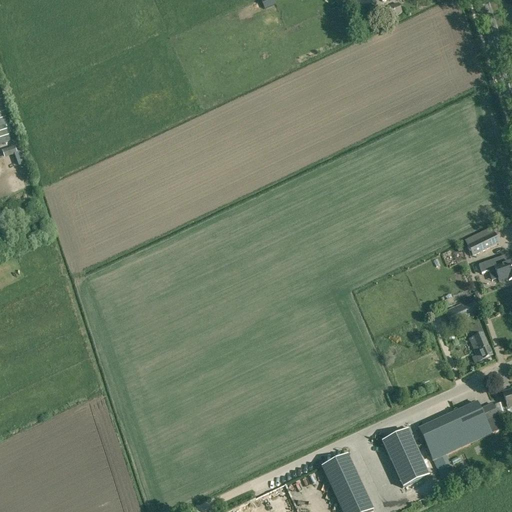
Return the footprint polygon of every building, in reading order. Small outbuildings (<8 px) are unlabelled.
[(276,6),(273,0),(262,0),(261,1),(265,10),(276,6)] [(376,5),(374,0),(353,0),(356,5),(360,3),(362,10),(376,5)] [(381,22),(402,14),(398,4),(377,12),(381,22)] [(4,106),(0,106),(0,125),(9,123),(4,106)] [(5,124),(0,125),(0,144),(10,141),(5,124)] [(467,247),(472,257),(499,244),(494,234),(467,247)] [(511,260),(493,266),(497,280),(507,277),(508,279),(511,277),(511,260)] [(454,309),(444,313),(450,324),(478,310),(474,303),(456,312),(454,309)] [(492,356),(483,335),(483,334),(482,334),(478,324),(468,329),(472,339),(468,340),(477,362),(482,360),(492,356)] [(511,389),(503,393),(507,408),(511,406),(511,389)] [(477,404),(419,431),(433,462),(492,435),(489,429),(501,423),(492,405),(480,411),(477,404)] [(407,429),(404,431),(403,431),(403,432),(403,433),(404,433),(382,443),(403,489),(428,477),(411,439),(412,438),(413,438),(413,437),(413,436),(410,430),(409,430),(409,429),(408,429),(407,429)] [(371,511),(373,511),(347,457),(321,469),(341,511),(371,511)]
